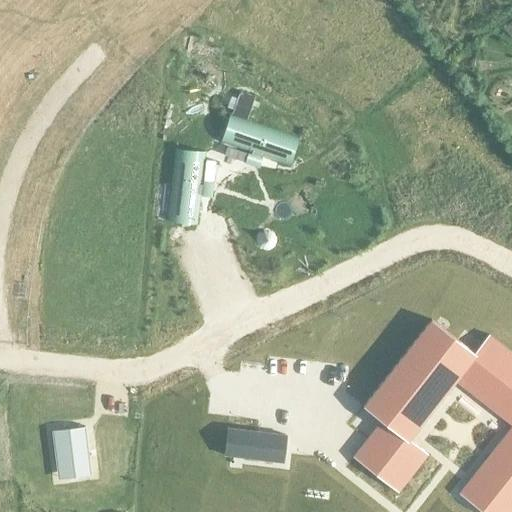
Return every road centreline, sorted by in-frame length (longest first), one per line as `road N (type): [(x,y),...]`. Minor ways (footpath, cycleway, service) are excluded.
road 1 (residential): [(42,361),(139,195),(152,92),(142,41),(134,24),(64,82),(18,155),(0,211)]
road 2 (residential): [(511,258),(464,240),(429,238),(392,249),(197,349)]
road 3 (residential): [(197,349),(229,398),(343,409)]
road 4 (residential): [(197,349),(143,376),(42,361)]
